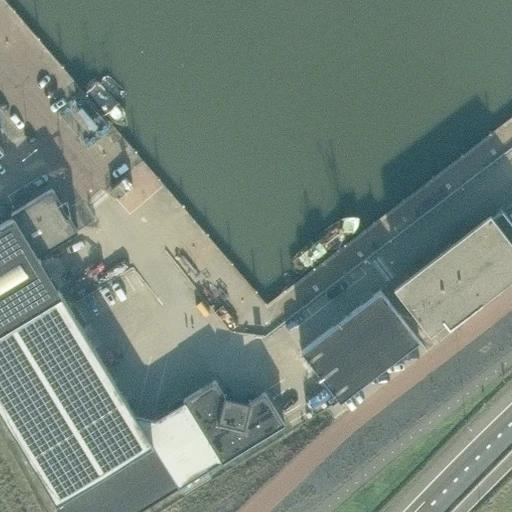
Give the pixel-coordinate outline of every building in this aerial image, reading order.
[(75,135),(87,124),(67,101),(54,112),(75,135)] [(37,256),(78,231),(52,188),(11,213),(13,217),(0,224),(0,412),(56,504),(55,505),(59,511),(137,511),(221,461),(222,462),(285,424),(265,392),(249,401),(243,400),(244,397),(232,394),(231,397),(225,396),(215,380),(184,399),(184,401),(142,427),(37,256)] [(511,276),(511,220),(503,209),(502,207),(396,288),(427,329),(443,317),(449,326),(482,301),(482,300),(511,276)] [(166,295),(168,277),(146,275),(144,293),(166,295)] [(340,401),(419,340),(380,289),(301,350),(340,401)] [(183,337),(185,310),(147,308),(145,335),(183,337)]
